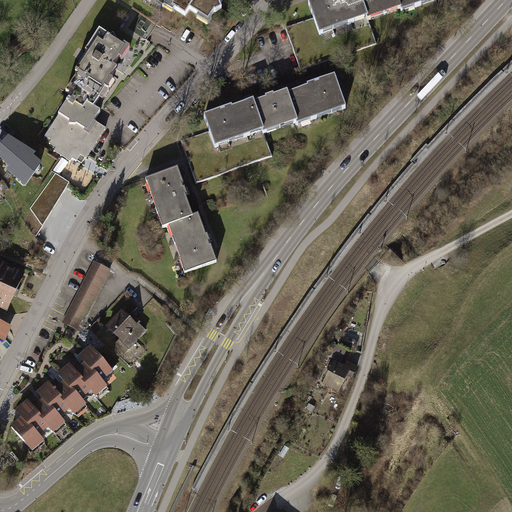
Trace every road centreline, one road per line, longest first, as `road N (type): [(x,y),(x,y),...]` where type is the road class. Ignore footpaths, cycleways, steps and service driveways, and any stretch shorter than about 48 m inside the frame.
road 1 (tertiary): [(165,452),(219,338),(287,241),(506,0)]
road 2 (residential): [(268,0),(103,193),(0,382)]
road 3 (residential): [(398,283),(329,456),(261,511)]
road 4 (tertiary): [(0,510),(98,438),(117,434),(165,452)]
road 5 (residential): [(89,0),(0,112)]
road 6 (track): [(398,283),(511,212)]
